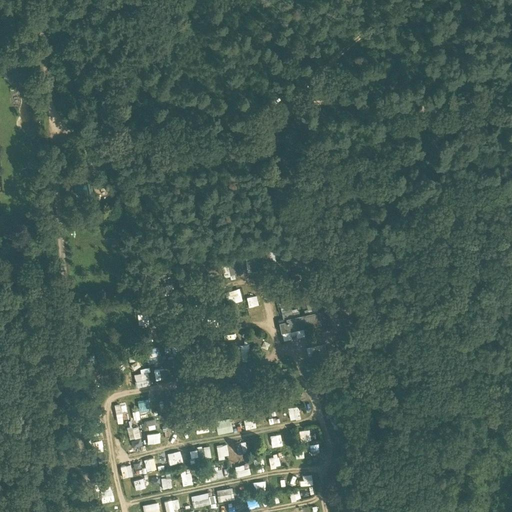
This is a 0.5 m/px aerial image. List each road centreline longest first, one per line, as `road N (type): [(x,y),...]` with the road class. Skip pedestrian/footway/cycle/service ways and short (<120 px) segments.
road 1 (track): [(336,332),(346,410),(340,472),(349,511)]
road 2 (track): [(275,114),(339,103),(432,108)]
road 3 (track): [(406,0),(289,100)]
